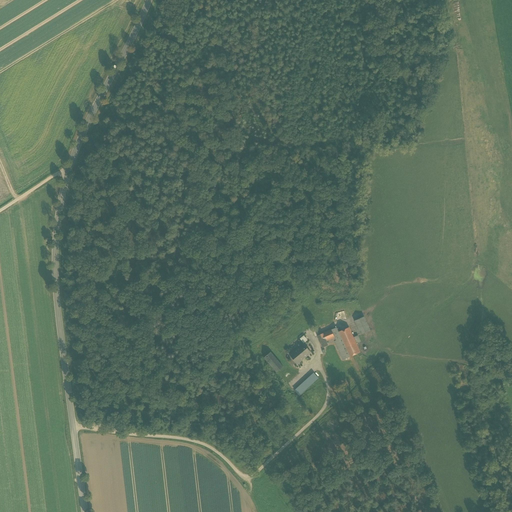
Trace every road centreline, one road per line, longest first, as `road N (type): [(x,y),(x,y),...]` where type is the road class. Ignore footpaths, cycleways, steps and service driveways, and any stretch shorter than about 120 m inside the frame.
road 1 (tertiary): [(84,511),(57,314),(57,219),(78,143),(148,0)]
road 2 (track): [(72,425),(210,446),(248,481),(386,356),(465,363),(511,383)]
